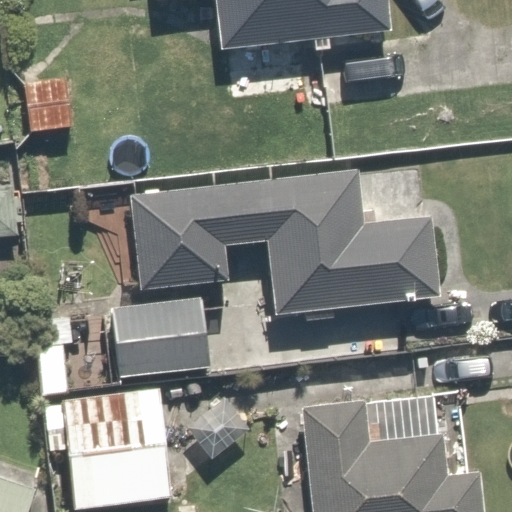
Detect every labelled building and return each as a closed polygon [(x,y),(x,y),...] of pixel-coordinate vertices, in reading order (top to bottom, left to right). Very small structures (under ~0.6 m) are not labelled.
[(177,0),(224,0),(228,53),(230,95),(312,91),(310,48),(396,43),(393,0),(166,0),(166,1),(177,0)] [(62,34),(12,55),(45,131),(94,110),(62,34)] [(274,313),(441,293),(429,214),(367,227),(357,171),(133,196),(137,283),(220,280),(221,243),(263,238),(274,313)] [(168,385),(69,391),(75,511),(116,511),(175,509),(168,385)] [(311,511),(483,511),(482,473),(449,477),(447,436),(369,442),(367,403),(303,406),(311,511)] [(28,511),(38,483),(0,470),(0,511),(28,511)]
